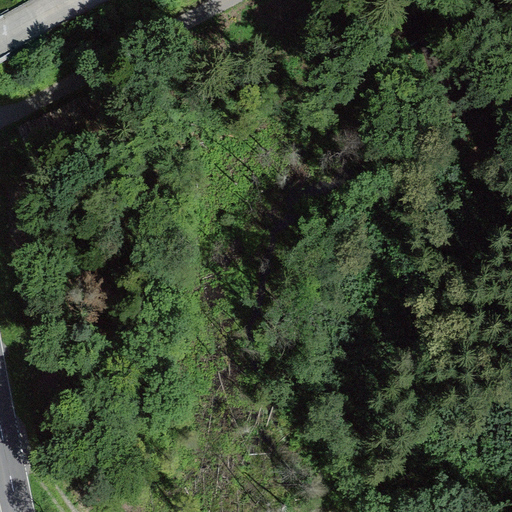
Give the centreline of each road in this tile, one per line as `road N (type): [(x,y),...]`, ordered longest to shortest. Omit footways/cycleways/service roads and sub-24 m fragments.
road 1 (track): [(0,116),(222,0)]
road 2 (track): [(407,0),(511,154)]
